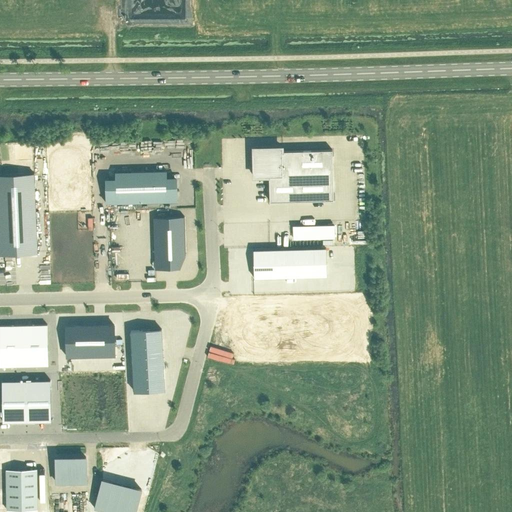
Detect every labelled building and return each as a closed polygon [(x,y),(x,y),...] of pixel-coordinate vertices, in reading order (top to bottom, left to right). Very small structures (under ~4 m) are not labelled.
[(270,201),(333,199),(332,149),(282,150),(282,146),(253,147),(254,176),(269,176),(270,201)] [(9,159),(0,158),(0,257),(13,257),(9,159)] [(167,180),(166,170),(115,171),(116,181),(106,182),(106,202),(177,201),(177,180),(167,180)] [(177,251),(185,251),(184,217),(154,217),(155,268),(178,267),(177,251)] [(293,225),(294,239),(336,238),(335,224),(293,225)] [(326,247),(254,249),(254,277),(327,276),(326,247)] [(23,324),(0,324),(0,365),(24,365),(23,324)] [(47,324),(23,324),(24,365),(48,365),(47,324)] [(99,325),(65,326),(66,356),(100,356),(116,355),(115,324),(99,325)] [(134,391),(165,389),(162,328),(131,330),(134,391)] [(27,421),(51,420),(51,379),(26,380),(27,421)] [(3,421),(27,421),(26,380),(2,380),(3,421)] [(87,456),(55,457),(55,481),(89,482),(87,456)] [(6,469),(7,509),(37,509),(37,468),(6,469)] [(102,478),(94,508),(109,511),(136,511),(143,489),(102,478)]
